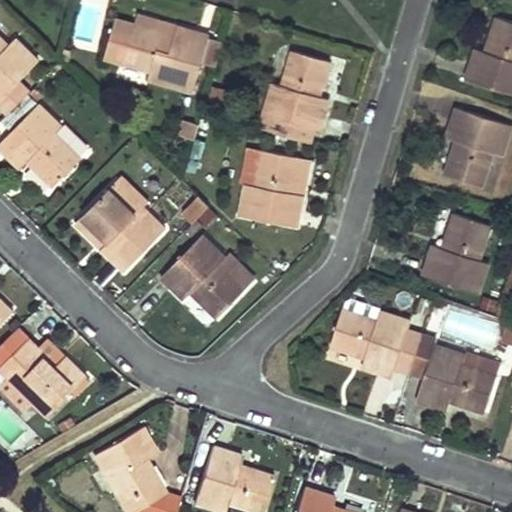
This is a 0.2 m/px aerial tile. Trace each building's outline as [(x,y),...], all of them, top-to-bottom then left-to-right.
[(511,16),(496,11),(486,41),(489,41),(487,48),(474,44),(464,74),(511,88),(511,16)] [(172,40),(176,26),(139,15),(136,25),(161,32),(160,37),(172,40)] [(208,35),(176,26),(172,40),(160,37),(161,32),(136,25),(116,19),(105,59),(149,72),(147,78),(192,91),(201,61),(215,65),(222,40),(207,36),(208,35)] [(0,101),(11,113),(31,91),(32,91),(22,81),(42,60),(19,37),(12,44),(0,32),(0,101)] [(73,50),(64,49),(63,56),(69,63),(73,50)] [(319,88),(327,60),(290,50),(281,83),(270,80),(260,113),(257,112),(254,125),(309,141),(312,129),(317,130),(326,96),(313,93),(315,87),(319,88)] [(226,88),(214,85),(210,103),(222,106),(226,88)] [(62,123),(31,91),(11,113),(4,119),(12,127),(0,139),(0,144),(21,164),(30,155),(34,159),(31,161),(53,183),(79,156),(54,131),(62,123)] [(457,147),(456,146),(454,146),(446,173),(480,184),(491,150),(499,153),(509,120),(455,104),(445,135),(459,140),(457,147)] [(200,121),(181,116),(177,131),(197,136),(200,121)] [(262,145),(253,143),(245,179),(254,181),(262,145)] [(262,145),(254,181),(245,179),(238,211),(295,223),(302,191),(288,187),(289,180),(293,181),(299,153),(262,145)] [(288,187),(302,191),(310,156),(299,153),(293,181),(289,180),(288,187)] [(103,232),(105,230),(109,235),(101,244),(124,267),(164,226),(141,203),(133,210),(109,186),(83,211),(103,232)] [(211,203),(202,194),(184,211),(193,221),(211,203)] [(83,211),(76,218),(101,244),(109,235),(105,230),(103,232),(83,211)] [(492,224),(474,218),(456,212),(446,242),(449,243),(447,248),(435,244),(424,274),(481,293),(491,261),(481,258),(492,224)] [(197,291),(196,292),(195,293),(215,313),(241,287),(216,262),(225,253),(202,230),(160,271),(184,294),(192,286),(197,291)] [(0,328),(16,313),(0,297),(0,328)] [(342,312),(337,330),(331,348),(359,357),(360,353),(365,354),(360,368),(393,378),(396,367),(398,361),(409,322),(379,313),(376,322),(342,312)] [(511,318),(510,317),(503,339),(511,341),(511,318)] [(54,359),(23,327),(0,349),(0,364),(12,377),(35,400),(51,416),(91,376),(71,356),(61,366),(57,362),(54,365),(50,362),(54,359)] [(423,333),(408,328),(398,361),(396,367),(411,372),(413,367),(414,362),(421,341),(423,333)] [(421,341),(414,362),(430,367),(428,372),(420,399),(451,410),(454,398),(460,400),(460,402),(487,411),(499,375),(465,364),(467,356),(421,341)] [(414,362),(413,367),(428,372),(430,367),(414,362)] [(3,385),(26,408),(35,400),(12,377),(3,385)] [(144,428),(121,442),(97,455),(130,511),(177,511),(182,497),(166,491),(148,460),(160,452),(144,428)] [(215,446),(205,474),(196,502),(225,511),(227,511),(230,503),(258,511),(265,511),(277,478),(248,468),(247,472),(241,470),(246,456),(215,446)] [(345,511),(338,510),(337,511),(334,511),(331,511),(335,497),(305,487),(297,511),(345,511)]
